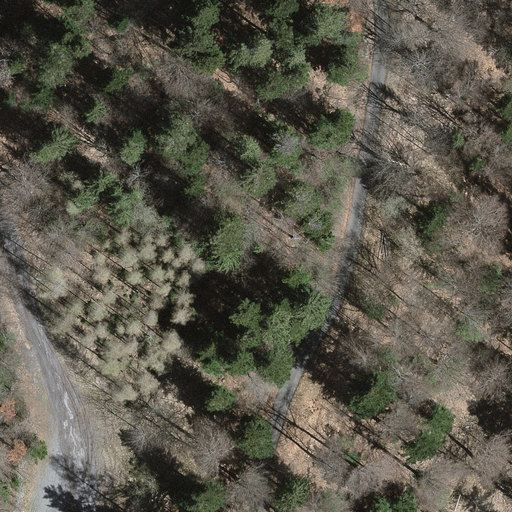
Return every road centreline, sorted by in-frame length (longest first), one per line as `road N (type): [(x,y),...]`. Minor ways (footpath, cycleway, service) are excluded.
road 1 (unclassified): [(263,511),(271,426),(346,272),(372,140),(384,0)]
road 2 (track): [(87,511),(77,402),(0,253)]
